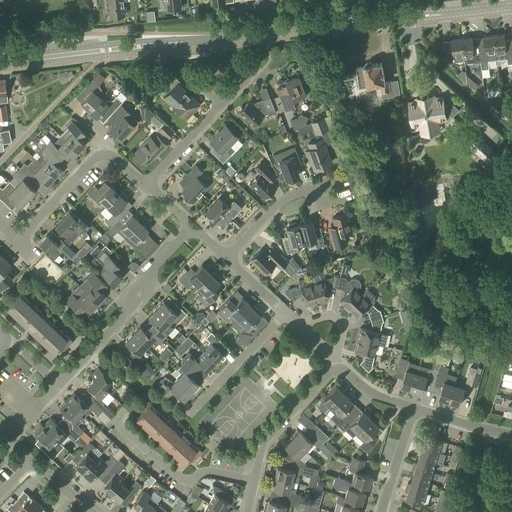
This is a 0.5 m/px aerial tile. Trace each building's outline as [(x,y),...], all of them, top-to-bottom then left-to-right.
[(107,0),(109,16),(124,15),(121,0),(107,0)] [(164,0),(165,10),(180,8),(179,0),(164,0)] [(511,63),(511,52),(511,42),(506,43),(505,34),(493,35),(496,60),(507,58),(508,64),(511,63)] [(488,61),(496,60),(493,35),(483,37),(484,44),(478,45),(480,62),(481,62),(482,70),(489,69),(488,61)] [(480,62),(478,45),(473,46),(472,38),(461,39),(464,61),(464,64),(480,62)] [(448,63),(464,61),(461,39),(451,40),(451,41),(443,42),(445,60),(448,63)] [(383,69),(382,63),(373,64),(364,65),(364,66),(356,67),(360,87),(381,83),(383,97),(400,95),(397,80),(385,82),(384,75),(384,73),(387,73),(387,69),(383,69)] [(69,79),(72,77),(74,76),(71,70),(67,72),(66,71),(57,75),(61,84),(70,80),(69,79)] [(456,72),(466,81),(465,71),(456,72)] [(465,71),(466,81),(475,89),(479,86),(466,75),(466,71),(465,71)] [(104,73),(99,77),(103,83),(109,79),(104,73)] [(284,110),(299,104),(303,96),(305,95),(298,77),(285,82),(286,85),(276,89),(284,110)] [(88,110),(100,97),(97,94),(101,90),(98,84),(93,78),(83,88),(89,93),(80,102),(88,110)] [(198,104),(182,89),(176,83),(169,91),(164,87),(159,93),(185,117),(198,104)] [(32,92),(31,84),(21,85),(23,94),(32,92)] [(511,88),(501,90),(503,100),(511,99),(511,88)] [(95,117),(96,117),(102,112),(108,117),(122,102),(116,96),(112,100),(106,100),(105,101),(100,97),(88,110),(89,110),(88,111),(87,113),(93,118),(95,117)] [(262,99),(264,104),(257,106),(255,101),(252,106),(248,102),(238,112),(253,125),(261,117),(267,114),(268,116),(276,113),(269,96),(262,99)] [(447,123),(442,97),(409,102),(412,119),(409,121),(408,123),(408,126),(408,129),(410,131),(413,132),(415,132),(418,132),(420,130),(420,129),(440,126),(440,124),(447,123)] [(131,114),(121,104),(109,117),(114,122),(108,128),(120,139),(133,125),(136,122),(129,116),(131,114)] [(147,120),(154,113),(147,107),(144,107),(145,118),(147,120)] [(325,120),(333,117),(332,114),(324,117),(310,122),(315,135),(328,129),(325,120)] [(290,120),(294,129),(306,124),(305,122),(295,118),(290,120)] [(64,139),(77,151),(85,143),(77,136),(82,130),(71,120),(66,125),(67,127),(67,133),(69,134),(64,139)] [(167,139),(174,131),(165,122),(157,130),(167,139)] [(279,135),(286,132),(285,128),(283,124),(280,125),(278,132),(279,135)] [(0,137),(0,150),(4,150),(2,144),(11,142),(8,129),(2,130),(1,126),(0,125),(0,135),(0,137)] [(236,139),(237,137),(225,125),(210,141),(222,153),(217,158),(222,163),(230,155),(225,150),(231,144),(235,149),(241,143),(236,139)] [(46,142),(52,138),(47,131),(42,135),(46,142)] [(84,136),(89,141),(93,137),(88,131),(84,136)] [(64,139),(61,135),(53,143),(50,140),(45,145),(56,154),(60,150),(63,153),(70,159),(77,151),(64,139)] [(166,144),(157,136),(153,140),(149,137),(134,153),(145,163),(154,154),(156,155),(166,144)] [(326,161),(330,159),(321,138),(308,143),(310,149),(305,151),(309,161),(310,160),(314,169),(327,163),(326,161)] [(45,145),(44,143),(32,156),(34,157),(54,176),(54,175),(55,176),(57,176),(62,171),(61,169),(61,168),(55,162),(52,159),(56,154),(45,145)] [(286,179),(299,174),(295,167),(301,164),(294,148),(285,152),(287,158),(279,161),(286,179)] [(16,163),(20,158),(16,154),(11,159),(16,163)] [(46,184),(54,176),(34,157),(27,165),(24,163),(20,168),(31,179),(32,178),(34,180),(38,176),(46,184)] [(265,198),(275,187),(270,182),(276,176),(260,161),(254,169),(260,174),(250,184),(265,198)] [(193,201),(206,186),(196,176),(201,170),(195,165),(187,174),(193,179),(182,190),(193,201)] [(231,176),(236,170),(230,165),(225,170),(231,176)] [(28,183),(31,179),(20,168),(12,176),(19,182),(14,186),(27,198),(35,190),(28,183)] [(27,198),(14,186),(13,185),(9,189),(6,189),(5,188),(3,189),(0,186),(0,198),(4,202),(10,197),(20,206),(27,198)] [(106,206),(118,193),(110,185),(102,193),(95,186),(88,193),(99,204),(101,201),(106,205),(106,206)] [(111,227),(119,219),(118,218),(124,212),(119,208),(126,200),(125,200),(126,199),(127,197),(121,192),(119,193),(118,193),(106,206),(106,205),(100,212),(107,218),(105,221),(111,227)] [(228,206),(219,198),(205,212),(215,221),(218,217),(220,218),(224,217),(228,221),(241,208),(234,201),(228,206)] [(349,213),(359,210),(356,202),(348,205),(349,213)] [(62,219),(78,234),(83,230),(85,232),(92,225),(83,216),(79,221),(69,211),(62,219)] [(125,238),(140,222),(132,214),(123,223),(119,219),(111,227),(106,232),(111,237),(117,231),(125,238)] [(332,249),(348,245),(345,233),(351,231),(346,214),(332,218),(336,232),(329,235),(332,249)] [(69,245),(78,234),(62,219),(55,226),(66,237),(63,240),(69,245)] [(299,223),(300,224),(298,224),(303,242),(311,240),(312,242),(313,243),(316,243),(318,247),(325,245),(321,231),(314,233),(311,221),(309,221),(309,220),(307,219),(300,221),(299,223)] [(138,250),(151,237),(145,232),(148,229),(140,222),(125,238),(138,250)] [(295,244),(303,242),(298,224),(297,224),(296,223),(295,222),(288,224),(287,226),(287,227),(286,227),(288,235),(281,237),(285,254),(297,251),(295,244)] [(53,260),(59,253),(55,249),(59,245),(47,235),(40,242),(51,253),(48,255),(53,260)] [(151,237),(138,250),(146,258),(159,244),(151,237)] [(80,258),(64,243),(59,249),(70,260),(71,258),(76,263),(80,258)] [(101,248),(97,244),(90,252),(102,264),(102,265),(104,267),(100,271),(114,284),(122,276),(116,270),(120,266),(108,254),(111,251),(105,245),(101,248)] [(278,254),(272,259),(261,248),(250,259),(265,273),(274,264),(280,270),(287,263),(278,254)] [(371,266),(377,259),(372,254),(366,260),(371,266)] [(10,264),(2,256),(0,258),(0,291),(12,278),(4,271),(10,264)] [(138,272),(145,266),(138,258),(131,264),(138,272)] [(332,287),(337,288),(340,276),(333,275),(333,276),(319,280),(314,264),(307,266),(310,277),(312,282),(311,282),(317,301),(329,298),(326,288),(332,287)] [(198,286),(211,273),(201,265),(192,275),(188,270),(179,280),(187,288),(193,282),(198,286)] [(211,273),(198,286),(202,290),(196,297),(205,306),(218,293),(213,288),(219,282),(219,281),(221,279),(213,271),(211,273)] [(84,290),(99,304),(105,298),(105,295),(104,295),(105,294),(97,287),(101,282),(91,273),(87,278),(80,286),(81,287),(84,290)] [(346,278),(340,276),(337,288),(342,289),(346,293),(340,300),(348,309),(362,294),(358,290),(360,288),(360,285),(360,281),(357,279),(354,278),(350,279),(348,282),(345,279),(346,278)] [(311,282),(312,282),(310,277),(298,280),(300,286),(290,289),(289,288),(285,292),(293,300),(298,296),(303,294),(306,305),(317,301),(311,282)] [(73,295),(72,294),(66,300),(76,309),(81,303),(89,311),(90,310),(91,310),(93,310),(99,304),(84,290),(81,287),(73,295)] [(370,319),(381,316),(379,310),(378,310),(372,305),(374,302),(374,295),(367,289),(362,294),(348,309),(357,317),(364,309),(368,314),(370,319)] [(16,313),(29,299),(21,292),(6,307),(7,308),(9,306),(16,313)] [(238,319),(250,305),(241,297),(235,303),(229,298),(216,311),(227,322),(233,315),(238,319)] [(24,320),(37,307),(29,299),(16,313),(24,320)] [(155,309),(174,326),(186,313),(176,304),(172,308),(163,300),(155,309)] [(252,307),(250,305),(238,319),(237,318),(234,322),(240,327),(237,330),(247,339),(249,341),(261,328),(254,321),(260,314),(261,312),(253,305),(252,307)] [(32,328),(45,314),(37,307),(24,320),(32,328)] [(162,338),(174,326),(155,309),(148,316),(154,322),(156,324),(152,329),(162,338)] [(204,321),(210,315),(206,310),(200,316),(204,321)] [(40,335),(53,322),(45,314),(32,328),(40,335)] [(357,340),(376,344),(377,344),(384,346),(387,334),(379,332),(382,322),(383,322),(381,316),(370,319),(371,325),(370,330),(360,327),(357,340)] [(48,343),(60,329),(53,322),(40,335),(48,343)] [(148,333),(146,331),(140,325),(132,334),(145,346),(149,342),(154,347),(162,338),(152,329),(148,333)] [(60,329),(48,343),(51,345),(45,351),(50,356),(58,347),(62,351),(72,340),(60,329)] [(211,343),(203,351),(216,364),(225,355),(220,351),(225,346),(211,332),(205,338),(211,343)] [(138,354),(145,346),(132,334),(125,341),(131,347),(126,352),(138,363),(143,359),(138,354)] [(372,365),(376,344),(357,340),(354,351),(365,353),(364,358),(359,363),(368,371),(373,366),(372,365)] [(209,372),(216,364),(203,351),(196,359),(189,352),(183,358),(185,360),(197,371),(202,365),(209,372)] [(411,390),(419,365),(409,362),(410,360),(401,358),(398,367),(406,370),(401,387),(411,390)] [(192,377),(197,371),(185,360),(179,366),(179,367),(177,370),(175,369),(171,373),(176,378),(190,391),(198,383),(192,377)] [(438,375),(441,364),(435,363),(433,369),(419,365),(411,390),(422,393),(427,377),(435,379),(437,375),(438,375)] [(148,376),(154,370),(147,364),(141,370),(148,376)] [(449,402),(454,386),(449,384),(451,377),(445,375),(448,367),(441,364),(438,375),(442,376),(441,381),(443,382),(438,399),(449,402)] [(91,374),(104,387),(112,379),(98,366),(91,374)] [(472,386),(477,369),(471,367),(466,384),(472,386)] [(110,418),(115,413),(101,399),(108,391),(104,387),(91,374),(90,375),(94,379),(87,386),(100,399),(95,403),(110,418)] [(183,399),(190,391),(176,378),(173,382),(168,378),(165,376),(163,379),(163,378),(157,385),(168,395),(173,389),(183,399)] [(322,399),(323,400),(320,402),(325,406),(321,410),(325,413),(329,410),(344,393),(335,385),(322,399)] [(454,386),(449,402),(460,405),(465,389),(454,386)] [(90,399),(86,403),(74,392),(66,400),(83,417),(91,409),(97,415),(98,414),(106,422),(110,418),(95,403),(90,399)] [(339,426),(348,416),(343,412),(352,401),(344,393),(329,410),(334,415),(330,418),(339,426)] [(77,424),(83,417),(66,400),(59,408),(74,423),(69,427),(78,436),(83,431),(77,424)] [(144,426),(159,410),(151,402),(136,418),(144,426)] [(159,410),(144,426),(152,433),(166,417),(163,414),(159,410)] [(353,437),(370,418),(362,410),(352,420),(348,416),(339,426),(344,431),(345,430),(353,437)] [(78,436),(69,427),(65,432),(50,417),(42,426),(60,442),(67,435),(74,441),(78,436)] [(174,425),(167,418),(166,417),(152,433),(160,440),(174,425)] [(370,418),(353,437),(355,435),(363,442),(360,445),(364,450),(377,436),(372,432),(378,425),(370,418)] [(309,419),(303,425),(310,431),(316,425),(309,419)] [(168,448),(182,432),(174,425),(160,440),(168,448)] [(53,450),(60,442),(42,426),(35,434),(48,446),(43,450),(52,459),(57,454),(53,450)] [(292,438),(305,450),(312,441),(300,429),(292,438)] [(111,441),(110,432),(99,433),(100,442),(106,442),(107,453),(120,452),(119,441),(111,441)] [(176,455),(190,440),(182,432),(168,448),(176,455)] [(438,452),(441,441),(425,437),(423,443),(420,442),(419,446),(438,452)] [(305,450),(292,438),(284,446),(293,454),(287,461),(287,462),(302,466),(307,467),(307,465),(304,462),(311,455),(305,450)] [(190,440),(176,455),(179,458),(175,462),(180,467),(188,458),(192,462),(202,451),(190,440)] [(74,466),(82,474),(95,460),(94,459),(89,455),(96,448),(88,441),(79,451),(83,455),(74,466)] [(328,441),(324,445),(334,454),(335,455),(339,451),(328,441)] [(329,458),(334,454),(324,445),(321,442),(317,446),(329,458)] [(451,456),(459,459),(460,454),(462,447),(456,445),(454,452),(453,452),(451,456)] [(435,462),(438,452),(419,446),(417,451),(420,452),(419,457),(435,462)] [(122,461),(129,454),(124,448),(116,455),(122,461)] [(117,461),(111,456),(108,459),(106,459),(104,461),(98,456),(94,459),(95,460),(82,474),(90,481),(104,466),(109,470),(117,461)] [(351,481),(356,483),(368,486),(372,475),(361,472),(365,460),(352,456),(348,469),(354,471),(351,481)] [(431,473),(435,462),(419,457),(417,464),(414,463),(412,467),(431,473)] [(120,482),(120,483),(124,478),(118,474),(123,467),(123,463),(118,459),(117,461),(109,470),(113,474),(103,485),(111,492),(112,493),(120,482)] [(318,469),(307,467),(302,466),(287,462),(284,461),(283,467),(277,466),(277,467),(273,466),(271,475),(274,476),(291,481),(298,483),(300,474),(316,478),(318,469)] [(428,483),(431,473),(412,467),(411,472),(413,473),(412,478),(428,483)] [(149,487),(154,481),(155,479),(150,474),(143,482),(149,487)] [(290,486),(291,481),(274,476),(272,487),(283,490),(282,497),(299,501),(300,494),(295,493),(296,488),(290,486)] [(356,483),(351,481),(335,476),(332,484),(334,488),(346,492),(344,497),(351,499),(361,502),(365,491),(354,488),(356,483)] [(425,494),(428,483),(412,478),(411,485),(407,484),(406,488),(425,494)] [(112,493),(111,492),(108,496),(117,504),(127,492),(132,496),(141,485),(136,480),(128,489),(120,483),(120,482),(112,493)] [(208,502),(223,511),(226,511),(229,508),(227,507),(230,502),(228,500),(231,495),(213,483),(212,484),(214,493),(208,502)] [(422,504),(425,494),(406,488),(404,492),(408,493),(406,499),(422,504)] [(438,498),(446,501),(449,491),(441,489),(438,498)] [(150,511),(153,508),(158,502),(150,497),(151,495),(144,490),(133,505),(138,509),(135,511),(150,511)] [(28,511),(37,502),(28,495),(21,504),(16,500),(13,504),(11,502),(6,508),(10,511),(28,511)] [(351,499),(344,497),(338,495),(336,501),(342,503),(339,511),(358,511),(360,508),(350,505),(351,499)] [(297,507),(299,501),(282,497),(281,503),(269,500),(268,501),(265,501),(262,510),(272,511),(289,511),(291,506),(297,507)] [(446,501),(438,498),(433,511),(442,511),(445,503),(446,501)] [(37,502),(28,511),(48,511),(45,510),(46,509),(37,502)] [(223,511),(208,502),(202,511),(223,511)]
